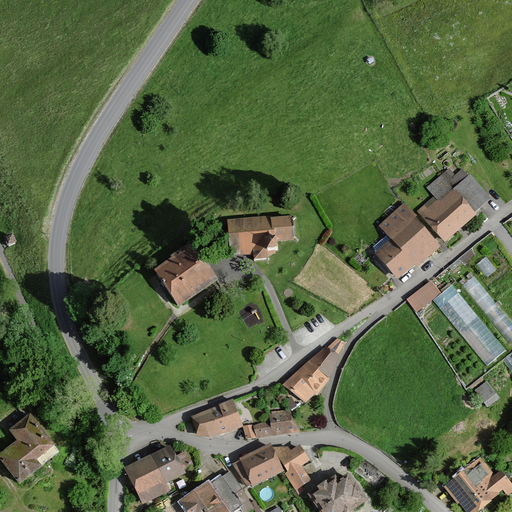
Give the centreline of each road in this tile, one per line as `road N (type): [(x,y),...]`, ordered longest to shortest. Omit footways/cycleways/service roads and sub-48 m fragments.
road 1 (tertiary): [(187,0),(86,155),(58,232),(61,305),(115,442)]
road 2 (residential): [(148,435),(251,389),(380,303)]
road 3 (track): [(0,249),(53,359),(90,417),(111,423)]
road 4 (residential): [(148,435),(234,448),(327,437)]
road 5 (residential): [(380,303),(511,208)]
road 6 (residential): [(380,303),(347,345),(327,395),(327,437)]
road 7 (residential): [(327,437),(381,463),(435,511)]
